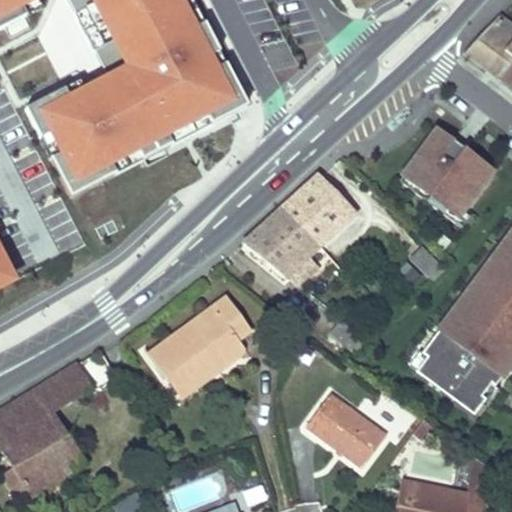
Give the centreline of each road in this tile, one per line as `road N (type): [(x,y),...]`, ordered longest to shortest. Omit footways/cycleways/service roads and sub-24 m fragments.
road 1 (primary): [(44,348),(152,278),(410,42)]
road 2 (residential): [(410,42),(511,120)]
